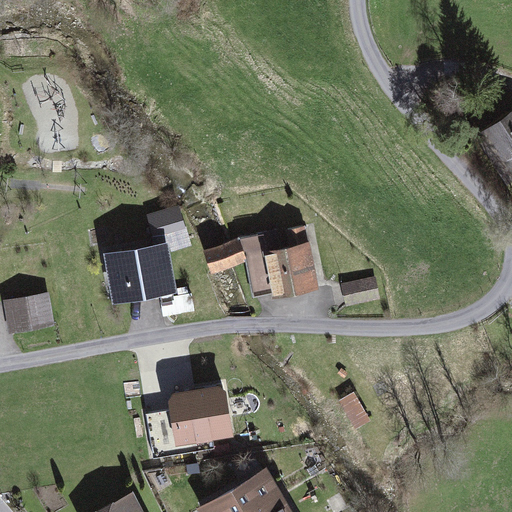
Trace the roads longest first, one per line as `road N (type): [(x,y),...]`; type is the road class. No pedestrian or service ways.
road 1 (residential): [(367,0),(395,71),(511,226)]
road 2 (residential): [(511,291),(442,326),(255,325)]
road 3 (residential): [(228,325),(0,369)]
